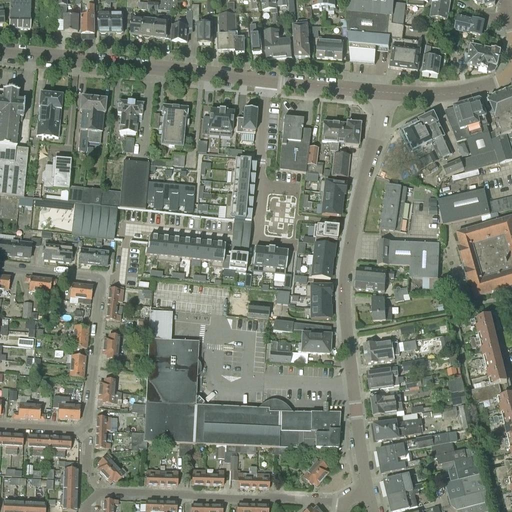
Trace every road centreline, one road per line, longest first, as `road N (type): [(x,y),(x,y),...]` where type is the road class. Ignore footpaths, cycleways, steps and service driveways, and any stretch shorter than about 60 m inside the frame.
road 1 (residential): [(385,92),(344,271),(368,496)]
road 2 (residential): [(266,80),(252,240),(131,228),(120,276),(102,278)]
road 3 (residential): [(266,80),(0,51)]
road 4 (residential): [(344,502),(117,492),(91,499)]
road 5 (residential): [(81,430),(102,278)]
road 6 (residential): [(511,77),(474,91),(385,92)]
